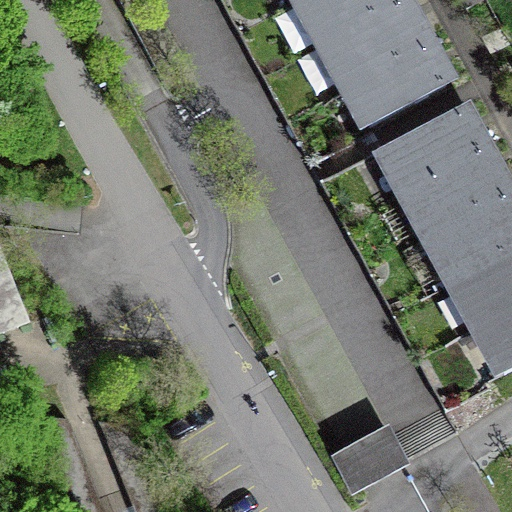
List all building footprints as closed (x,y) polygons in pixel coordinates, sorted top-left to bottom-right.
[(324,46),(401,4),(398,0),(299,0),(299,1),(324,46)] [(348,91),(426,49),(401,4),(324,46),(348,91)] [(426,49),(348,91),(369,129),(446,86),(426,49)] [(404,194),(481,151),(461,114),(384,156),(404,194)] [(429,239),(506,196),(481,151),(404,194),(429,239)] [(453,284),(511,251),(511,207),(506,196),(429,239),(453,284)] [(511,251),(453,284),(478,329),(511,310),(511,251)] [(0,334),(28,324),(0,253),(0,334)] [(511,310),(478,329),(503,375),(511,370),(511,310)] [(28,407),(71,511),(112,511),(63,392),(28,407)] [(390,416),(330,447),(351,487),(411,456),(390,416)]
